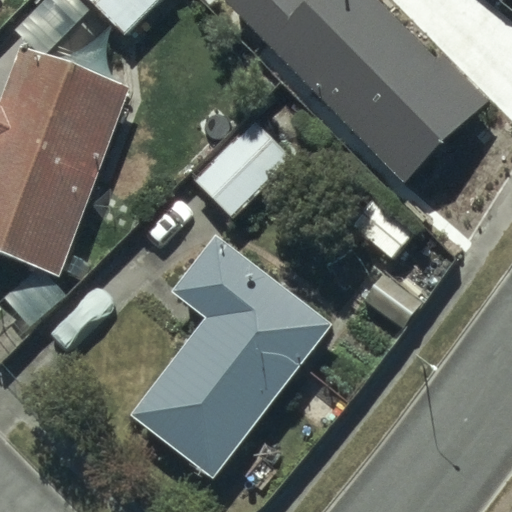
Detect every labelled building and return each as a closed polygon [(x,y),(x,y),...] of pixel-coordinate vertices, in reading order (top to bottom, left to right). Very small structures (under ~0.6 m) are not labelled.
[(92,0),(128,37),(165,0),(92,0)] [(232,0),(227,4),(400,186),(483,106),(381,0),(232,0)] [(0,258),(65,281),(131,90),(21,52),(2,108),(0,107),(0,258)] [(198,183),(236,220),(294,162),(257,124),(198,183)] [(135,417),(215,481),(336,328),(221,237),(175,296),(210,324),(135,417)]
